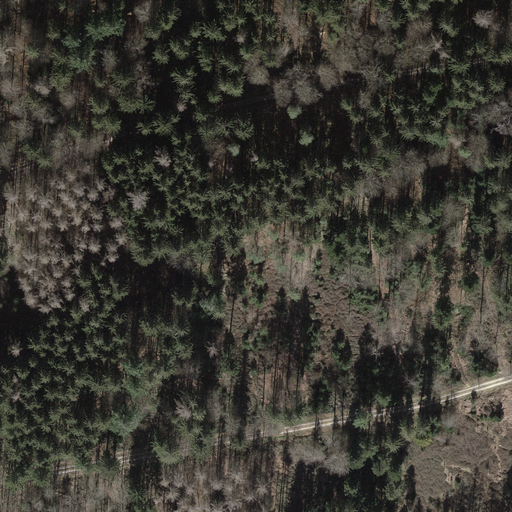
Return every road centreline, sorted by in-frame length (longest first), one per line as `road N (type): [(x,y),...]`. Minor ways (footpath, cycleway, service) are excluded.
road 1 (track): [(511,49),(245,100),(0,174)]
road 2 (track): [(0,480),(398,406),(511,375)]
